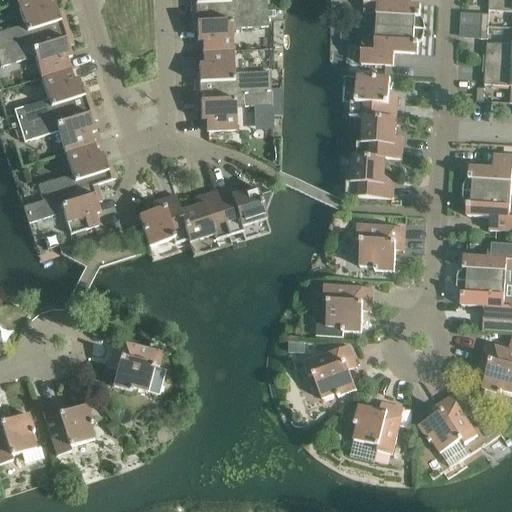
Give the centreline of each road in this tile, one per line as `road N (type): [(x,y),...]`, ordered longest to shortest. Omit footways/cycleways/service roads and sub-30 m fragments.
road 1 (residential): [(166,0),(174,140),(130,151),(85,0)]
road 2 (residential): [(427,320),(440,132)]
road 3 (residential): [(427,320),(409,321),(395,336),(396,356),(409,370),(441,362),(446,341),(437,325)]
road 4 (residential): [(440,132),(447,0)]
road 5 (residential): [(38,359),(36,331),(63,320),(81,345),(60,368)]
